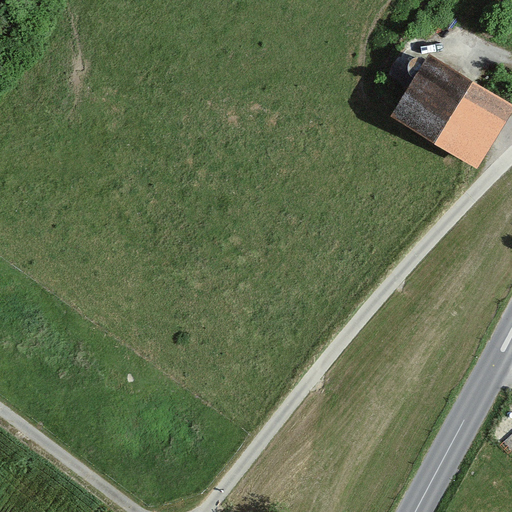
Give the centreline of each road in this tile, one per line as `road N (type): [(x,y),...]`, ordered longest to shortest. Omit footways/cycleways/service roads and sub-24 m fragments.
road 1 (track): [(204,511),(359,319),(511,154)]
road 2 (secondary): [(511,331),(415,511)]
road 3 (track): [(141,511),(0,407)]
